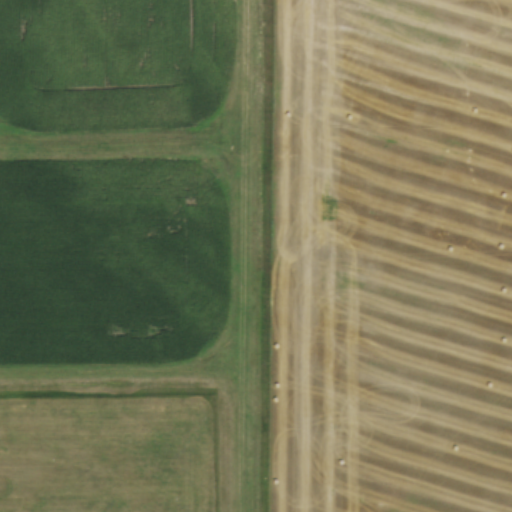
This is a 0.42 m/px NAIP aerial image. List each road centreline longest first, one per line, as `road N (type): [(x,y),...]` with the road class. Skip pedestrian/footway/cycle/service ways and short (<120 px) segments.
road 1 (track): [(243,368),(243,0)]
road 2 (residential): [(0,153),(245,147)]
